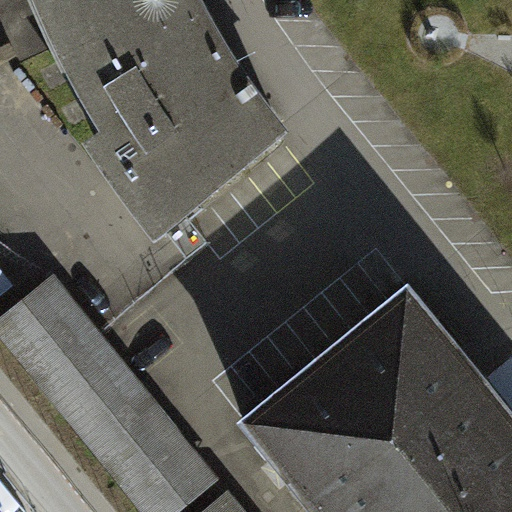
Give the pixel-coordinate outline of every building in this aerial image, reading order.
[(182,207),(281,128),(233,63),(196,0),(32,0),(53,48),(81,102),(104,138),(98,143),(159,226),(182,207)] [(0,271),(0,294),(11,286),(0,271)] [(52,281),(0,322),(0,327),(149,511),(171,511),(212,478),(97,336),(52,281)] [(511,511),(511,416),(408,288),(244,420),(318,511),(511,511)] [(240,511),(227,495),(205,511),(240,511)]
